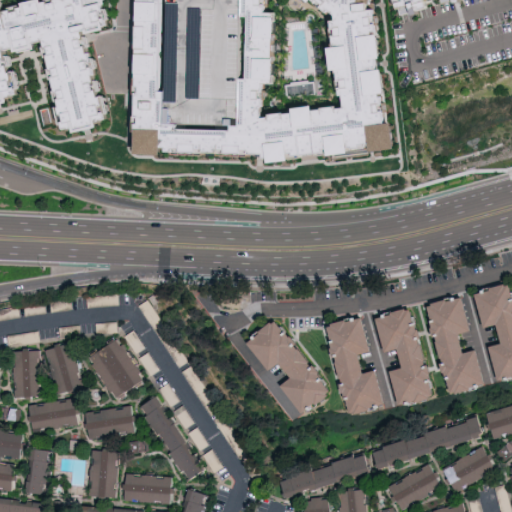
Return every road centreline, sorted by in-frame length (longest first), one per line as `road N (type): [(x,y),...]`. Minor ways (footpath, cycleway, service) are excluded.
road 1 (trunk): [(360,233),(177,218),(4,172)]
road 2 (trunk): [(360,233),(241,237),(0,224)]
road 3 (trunk): [(190,262),(388,259)]
road 4 (trunk): [(0,292),(190,262)]
road 5 (trunk): [(0,250),(190,262)]
road 6 (trunk): [(511,196),(360,233)]
road 7 (trunk): [(388,259),(511,225)]
